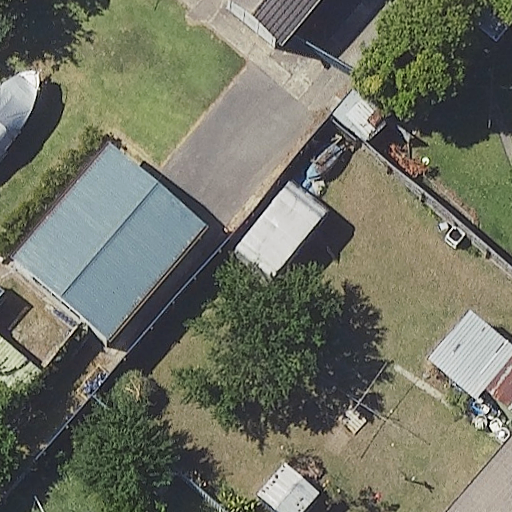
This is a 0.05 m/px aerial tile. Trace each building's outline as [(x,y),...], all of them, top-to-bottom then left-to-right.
[(113,1),(111,0),(43,0),(0,45),(0,62),(27,89),(113,1)] [(340,0),(236,0),(228,9),(290,61),(340,0)] [(211,239),(113,157),(17,271),(115,353),(211,239)] [(326,214),(285,184),(233,255),(274,285),(326,214)] [(511,371),(511,354),(469,316),(425,366),(477,412),(511,371)] [(511,511),(511,460),(466,511),(511,511)]
